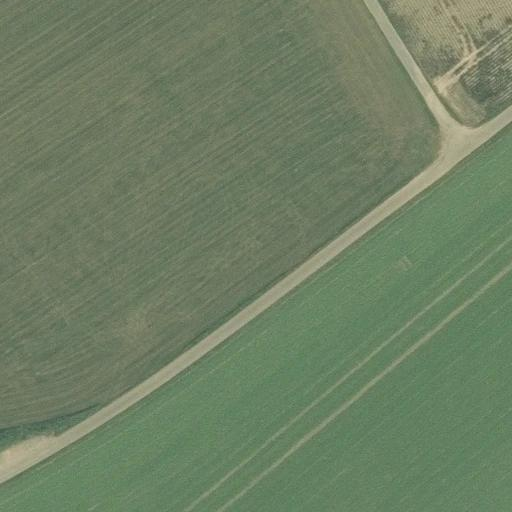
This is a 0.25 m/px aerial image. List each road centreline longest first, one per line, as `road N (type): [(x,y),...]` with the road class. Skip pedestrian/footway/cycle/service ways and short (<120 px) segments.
road 1 (track): [(511,115),(184,362),(0,476)]
road 2 (track): [(368,0),(462,153)]
